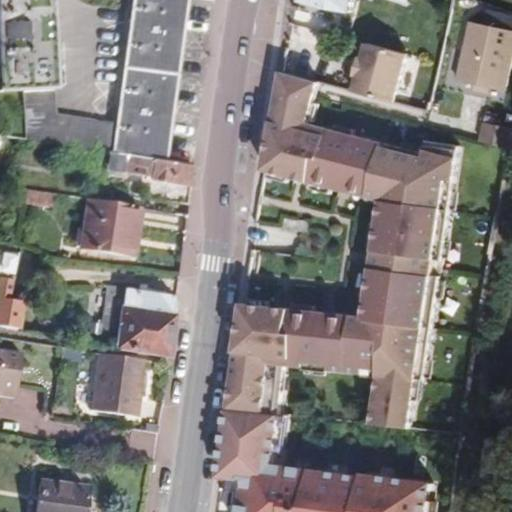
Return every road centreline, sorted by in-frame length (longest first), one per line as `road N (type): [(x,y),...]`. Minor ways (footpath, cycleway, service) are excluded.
road 1 (secondary): [(180,511),(222,221),(220,164),(243,0)]
road 2 (track): [(492,511),(511,357)]
